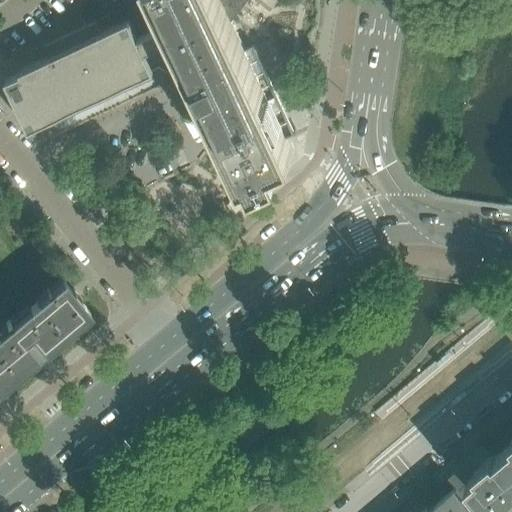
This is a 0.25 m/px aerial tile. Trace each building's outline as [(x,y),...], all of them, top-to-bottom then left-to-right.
[(232,19),(246,0),(160,0),(171,22),(138,37),(153,69),(160,66),(166,71),(162,76),(177,88),(182,83),(202,98),(206,96),(243,175),(249,172),(253,182),(270,175),(270,174),(279,170),(274,160),(293,151),(286,136),(295,132),(294,130),(293,131),(253,45),(254,44),(253,43),(244,47),(231,19),(232,19)] [(153,76),(150,71),(154,70),(153,69),(138,37),(129,18),(101,31),(96,21),(44,45),(49,56),(20,69),(21,71),(6,79),(29,128),(48,119),(50,124),(51,124),(153,76)] [(89,311),(79,299),(80,297),(73,288),(71,290),(63,280),(38,300),(65,331),(89,311)] [(65,331),(38,300),(0,332),(0,351),(16,372),(65,331)] [(0,385),(16,372),(0,351),(0,385)] [(511,485),(511,441),(458,488),(478,511),(488,511),(493,509),(489,505),(511,485)] [(478,511),(458,488),(457,487),(430,509),(429,508),(428,509),(427,508),(421,511),(478,511)]
